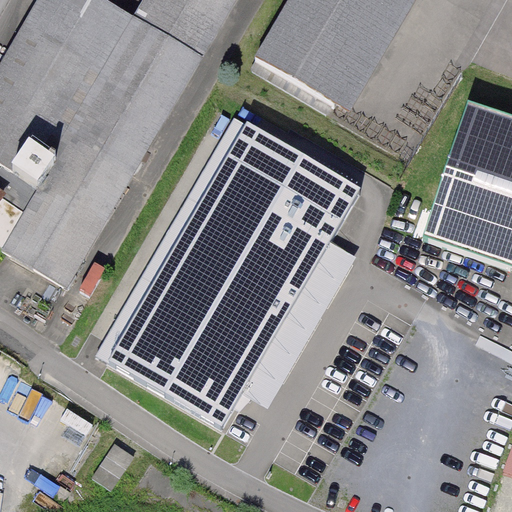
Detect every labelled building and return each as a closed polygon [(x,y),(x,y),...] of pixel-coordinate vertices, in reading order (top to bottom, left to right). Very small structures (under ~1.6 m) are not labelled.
[(206,60),(103,0),(37,0),(0,64),(0,165),(41,189),(3,253),(69,292),(206,60)] [(206,57),(239,0),(146,0),(135,18),(206,57)] [(352,123),(421,0),(299,0),(259,71),(352,123)] [(511,129),(465,114),(424,244),(511,272),(511,129)] [(221,425),(361,184),(242,115),(102,356),(221,425)] [(96,479),(116,491),(137,455),(117,443),(96,479)]
